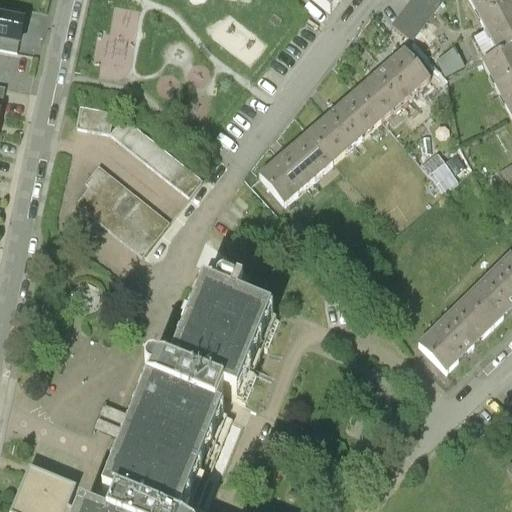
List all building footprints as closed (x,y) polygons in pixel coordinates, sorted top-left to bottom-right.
[(306,0),(329,17),(342,0),(306,0)] [(436,0),(416,0),(393,31),(411,45),(443,5),(436,0)] [(470,0),(468,2),(498,59),(511,51),(511,5),(509,0),(470,0)] [(22,27),(0,22),(0,44),(19,48),(22,27)] [(19,48),(0,44),(0,56),(17,60),(19,48)] [(511,51),(498,59),(482,67),(511,124),(511,51)] [(403,58),(356,99),(356,98),(355,99),(356,99),(380,128),(429,85),(404,57),(403,58)] [(356,99),(309,140),(308,140),(308,141),(333,169),(380,128),(356,99)] [(202,185),(133,129),(119,147),(188,202),(202,185)] [(308,141),(260,182),(259,182),(284,211),(333,169),(308,141)] [(169,227),(100,172),(86,190),(89,193),(155,244),(169,227)] [(155,244),(89,193),(76,210),(142,262),(155,244)] [(511,262),(510,261),(464,306),(491,333),(492,333),(492,332),(511,312),(511,262)] [(201,296),(168,378),(154,372),(151,372),(149,373),(147,375),(145,377),(144,380),(145,383),(146,385),(149,387),(101,505),(104,507),(105,505),(115,509),(114,511),(67,511),(73,497),(27,478),(12,511),(186,511),(188,508),(198,511),(232,427),(215,421),(224,400),(245,409),(278,327),(201,296)] [(464,306),(419,351),(446,378),(447,377),(446,377),(491,333),(464,306)]
